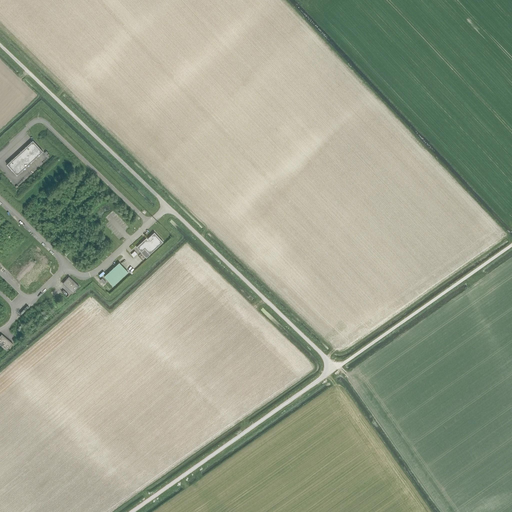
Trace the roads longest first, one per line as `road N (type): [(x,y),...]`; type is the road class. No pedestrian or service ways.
road 1 (unclassified): [(334,368),(0,44)]
road 2 (unclassified): [(131,511),(334,368)]
road 3 (unclassified): [(334,368),(511,244)]
